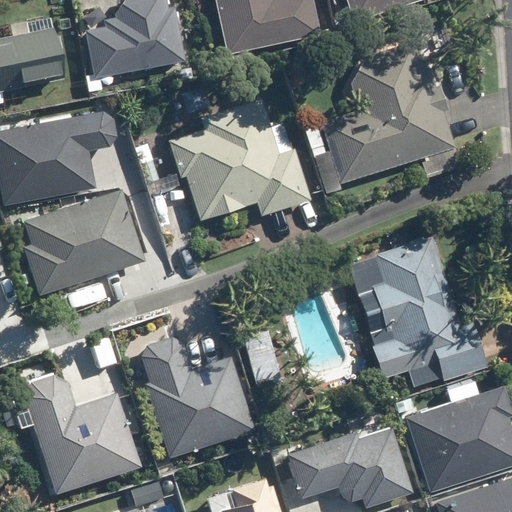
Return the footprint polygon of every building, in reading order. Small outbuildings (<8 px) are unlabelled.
[(113,19),(103,21),(104,27),(84,31),(93,77),(183,61),(173,6),(166,8),(164,0),(120,0),(112,13),(113,19)] [(213,0),(226,55),(318,34),(310,0),(213,0)] [(344,0),(351,22),(421,0),(344,0)] [(0,91),(62,79),(52,28),(0,38),(0,91)] [(362,59),(349,83),(358,111),(319,123),(339,183),(419,158),(425,177),(458,166),(441,111),(447,110),(439,85),(433,87),(427,67),(420,69),(412,44),(362,59)] [(176,69),(179,80),(191,78),(188,67),(176,69)] [(308,199),(292,148),(276,153),(259,100),(222,112),(226,123),(168,142),(179,177),(183,175),(198,219),(255,201),(259,215),(308,199)] [(0,204),(90,186),(82,143),(100,139),(94,112),(0,130),(0,204)] [(304,130),(310,149),(321,146),(316,127),(304,130)] [(145,143),(133,148),(145,185),(157,181),(145,143)] [(16,248),(33,296),(137,260),(114,192),(21,224),(28,244),(16,248)] [(384,333),(389,332),(391,339),(373,345),(383,378),(436,362),(442,381),(484,368),(470,322),(458,325),(430,238),(373,256),(381,282),(369,286),(384,333)] [(93,285),(58,294),(62,311),(98,301),(93,285)] [(265,331),(241,338),(257,389),(280,382),(265,331)] [(246,430),(225,361),(185,373),(174,335),(131,348),(164,455),(246,430)] [(56,373),(18,385),(22,397),(17,399),(46,491),(131,464),(91,340),(50,353),(56,373)] [(422,490),(511,461),(511,451),(500,415),(506,413),(497,386),(399,418),(422,490)] [(371,452),(321,469),(334,511),(426,511),(401,434),(368,444),(371,452)] [(303,458),(315,454),(311,442),(299,445),(298,441),(281,447),(289,468),(305,463),(303,458)] [(511,511),(511,476),(432,500),(434,511),(511,511)] [(279,511),(271,486),(264,488),(262,479),(227,491),(232,507),(217,511),(279,511)] [(155,482),(128,490),(133,507),(160,497),(155,482)]
